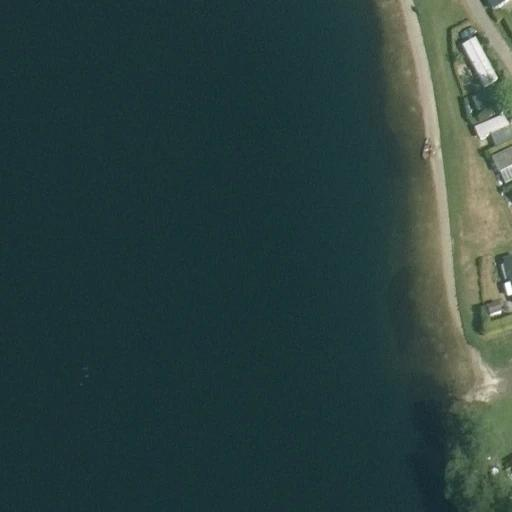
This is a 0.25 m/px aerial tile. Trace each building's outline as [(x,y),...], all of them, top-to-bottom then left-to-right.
[(511,0),(485,0),(494,14),(511,1),(511,0)] [(480,91),(496,85),(478,39),(463,45),(480,91)] [(494,108),(503,103),(497,92),(488,96),(494,108)] [(511,132),(507,118),(474,129),(478,141),(491,137),(494,146),(511,140),(511,132)] [(511,257),(501,261),(511,300),(511,257)] [(498,305),(486,309),(489,318),(501,315),(498,305)]
